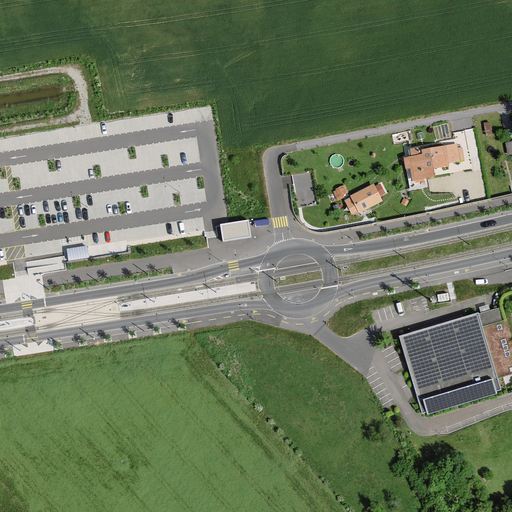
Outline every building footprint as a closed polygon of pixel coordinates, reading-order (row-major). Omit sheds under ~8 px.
[(410,156),(413,178),(433,175),(431,167),(446,164),(446,162),(460,160),(457,143),(424,149),(423,146),(411,149),(412,156),(410,156)] [(375,187),(353,198),(361,213),(382,202),(375,187)] [(346,194),(343,188),(337,191),(340,198),(346,194)] [(251,237),(249,220),(221,225),(224,241),(251,237)] [(111,231),(112,248),(93,249),(93,252),(128,251),(128,238),(122,238),(122,230),(111,231)] [(89,244),(69,248),(72,260),(92,256),(89,244)] [(511,304),(502,308),(401,337),(428,419),(511,392),(511,304)]
